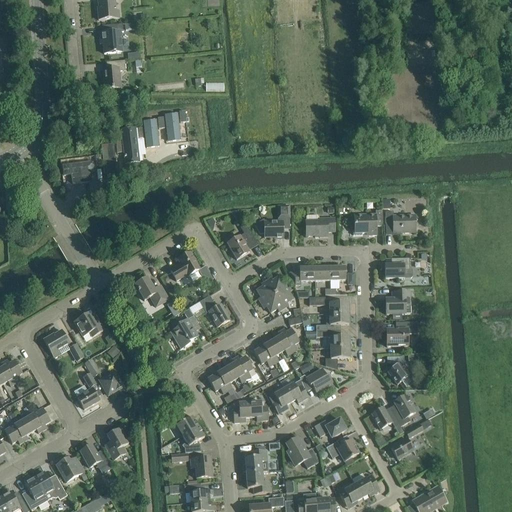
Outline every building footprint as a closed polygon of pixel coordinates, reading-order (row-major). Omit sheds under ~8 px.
[(99,21),(109,20),(119,19),(119,12),(116,12),(115,0),(104,0),(98,1),(99,14),(98,14),(99,21)] [(104,55),(114,54),(116,54),(116,53),(123,52),(121,36),(125,35),(124,25),(103,27),(104,34),(100,35),(101,43),(103,43),(104,55)] [(105,91),(115,90),(121,89),(120,73),(126,72),(125,62),(106,63),(107,70),(103,71),(105,91)] [(177,115),(165,116),(168,142),(180,141),(177,115)] [(156,121),(144,123),(147,149),(159,147),(156,121)] [(125,165),(139,163),(135,130),(122,131),(125,165)] [(117,174),(114,145),(102,147),(105,175),(117,174)] [(93,163),(63,167),(64,176),(71,175),(73,184),(90,182),(89,173),(94,172),(93,163)] [(353,231),(354,236),(362,236),(362,235),(366,235),(369,237),(376,237),(376,228),(383,228),(382,212),(376,212),(376,216),(354,216),(355,231),(353,231)] [(385,213),(386,233),(393,232),(393,235),(416,234),(415,220),(407,220),(407,217),(393,217),(393,213),(385,213)] [(306,216),(305,218),(306,223),(306,238),(315,237),(315,239),(328,238),(328,233),(335,233),(335,220),(319,220),(318,220),(318,217),(317,216),(306,216)] [(280,240),(283,240),(283,223),(264,223),(263,222),(255,227),(260,235),(264,235),(264,239),(280,239),(280,240)] [(244,235),(227,245),(237,261),(250,254),(247,249),(257,243),(246,225),(240,229),(244,235)] [(188,278),(191,276),(200,271),(190,254),(178,261),(181,266),(170,272),(176,282),(187,276),(188,278)] [(385,280),(395,280),(404,280),(404,279),(412,279),(412,278),(412,271),(411,270),(410,270),(409,260),(397,260),(397,266),(385,266),(385,280)] [(330,282),(330,269),(315,270),(315,283),(330,282)] [(345,269),(330,269),(330,282),(345,282),(345,269)] [(315,283),(315,270),(300,270),(300,275),(290,275),(292,280),(295,287),(300,287),(300,283),(315,283)] [(271,279),(267,282),(275,296),(286,289),(279,278),(272,282),(271,279)] [(154,291),(147,279),(135,287),(138,291),(137,291),(139,293),(144,302),(150,299),(156,309),(169,301),(161,287),(154,291)] [(275,296),(267,282),(261,285),(263,288),(257,292),(261,299),(258,300),(261,305),(275,296)] [(293,300),(286,289),(275,296),(284,310),(289,307),(287,304),(293,300)] [(411,315),(411,308),(411,293),(397,294),(397,300),(386,300),(386,316),(392,316),(396,316),(402,315),(411,315)] [(214,302),(210,295),(200,301),(204,308),(214,302)] [(284,310),(275,296),(261,305),(264,310),(267,308),(271,314),(277,310),(279,313),(284,310)] [(309,299),(309,307),(325,307),(325,299),(309,299)] [(174,302),(167,306),(175,318),(181,314),(174,302)] [(330,316),(349,315),(348,304),(330,305),(330,316)] [(221,306),(209,313),(218,329),(230,322),(221,306)] [(349,315),(330,316),(330,327),(349,326),(349,315)] [(74,324),(79,332),(83,339),(90,335),(92,339),(104,332),(100,324),(94,327),(88,316),(74,324)] [(179,328),(172,333),(181,349),(176,352),(177,353),(190,345),(189,343),(198,338),(194,331),(200,328),(201,330),(194,317),(178,326),(179,328)] [(300,318),(288,321),(290,327),(302,324),(300,318)] [(156,321),(151,325),(155,331),(160,327),(156,321)] [(387,348),(397,348),(408,348),(408,336),(418,336),(417,323),(399,324),(399,331),(386,331),(387,348)] [(284,330),(280,333),(292,354),(297,352),(294,346),(299,343),(291,331),(286,334),(284,330)] [(109,331),(105,334),(112,345),(116,343),(109,331)] [(54,359),(61,355),(59,351),(69,345),(62,332),(54,336),(44,341),(54,359)] [(278,339),(273,342),(280,354),(285,352),(288,357),(292,354),(280,333),(276,336),(278,339)] [(331,349),(350,348),(349,338),(330,339),(331,349)] [(266,341),(261,344),(274,365),(278,362),(276,357),(280,354),(273,342),(268,345),(266,341)] [(274,365),(261,344),(257,346),(259,350),(254,353),(261,365),(266,362),(269,367),(274,365)] [(76,363),(84,359),(76,346),(69,350),(76,363)] [(120,353),(114,347),(107,354),(113,360),(120,353)] [(350,348),(331,349),(331,360),(325,360),(325,368),(338,372),(337,360),(350,360),(350,348)] [(234,360),(246,381),(250,379),(247,374),(253,370),(250,367),(245,358),(240,361),(238,358),(234,360)] [(397,358),(387,359),(387,365),(395,365),(396,367),(388,374),(397,386),(401,383),(406,389),(413,383),(409,377),(410,377),(403,368),(405,366),(405,358),(397,358)] [(92,360),(85,365),(93,377),(100,373),(92,360)] [(246,381),(234,360),(229,363),(232,366),(227,369),(234,382),(239,379),(242,384),(246,381)] [(3,364),(15,385),(20,383),(17,378),(22,375),(15,362),(9,365),(7,361),(3,364)] [(15,385),(3,364),(0,365),(0,368),(1,370),(0,370),(0,380),(3,386),(9,383),(11,388),(15,385)] [(301,381),(306,390),(312,387),(316,394),(333,384),(329,377),(326,378),(322,370),(306,380),(303,374),(300,369),(300,368),(295,371),(301,381)] [(220,369),(215,371),(228,393),(233,390),(230,384),(234,382),(227,369),(222,372),(220,369)] [(279,376),(276,370),(270,373),(273,379),(279,376)] [(228,393),(215,371),(211,374),(213,377),(208,380),(215,393),(220,390),(223,395),(228,393)] [(114,373),(100,382),(108,396),(123,388),(114,373)] [(84,379),(90,389),(96,384),(90,375),(84,379)] [(264,384),(262,379),(249,386),(252,390),(252,391),(264,384)] [(306,390),(301,381),(284,391),(291,404),(296,401),(298,404),(308,399),(304,391),(306,390)] [(249,385),(243,388),(244,389),(247,393),(252,390),(249,386),(249,385)] [(93,390),(87,393),(84,388),(74,393),(77,399),(84,411),(100,402),(93,390)] [(291,404),(284,391),(274,396),(277,401),(272,404),(278,416),(288,410),(286,406),(291,404)] [(236,394),(231,397),(234,402),(239,399),(236,394)] [(228,396),(223,400),(227,406),(232,403),(228,396)] [(395,417),(401,428),(411,423),(408,419),(416,414),(406,397),(394,404),(400,415),(395,417)] [(250,404),(251,419),(257,419),(257,423),(268,422),(267,408),(261,408),(261,403),(250,404)] [(251,419),(250,404),(239,405),(239,410),(233,411),(234,424),(246,423),(245,419),(251,419)] [(35,408),(30,411),(43,432),(47,430),(45,426),(50,423),(43,410),(38,413),(35,408)] [(401,428),(395,417),(390,420),(384,409),(372,416),(380,431),(392,424),(395,429),(400,437),(404,434),(401,428)] [(43,432),(30,411),(26,414),(28,419),(24,421),(31,434),(36,431),(38,435),(43,432)] [(181,417),(178,412),(168,418),(171,423),(181,417)] [(17,420),(13,413),(8,416),(12,422),(17,420)] [(183,438),(199,428),(192,418),(177,427),(183,438)] [(17,420),(12,422),(24,443),(28,441),(26,437),(31,434),(24,421),(19,424),(17,420)] [(332,440),(337,437),(346,432),(340,421),(328,427),(325,422),(314,428),(320,439),(329,435),(332,440)] [(24,443),(12,422),(7,425),(10,430),(5,433),(12,445),(18,442),(20,446),(24,443)] [(428,422),(420,427),(423,432),(431,427),(428,422)] [(410,440),(423,432),(420,427),(407,435),(410,440)] [(199,428),(183,438),(187,444),(183,447),(185,450),(185,454),(201,453),(201,447),(198,442),(205,438),(199,428)] [(121,430),(107,437),(114,450),(109,453),(108,451),(114,462),(126,455),(122,448),(129,444),(121,430)] [(307,470),(318,464),(317,459),(312,450),(307,453),(299,439),(286,446),(290,452),(287,453),(295,468),(303,463),(307,470)] [(413,452),(407,440),(391,449),(398,461),(413,452)] [(337,443),(328,448),(327,449),(333,461),(341,456),(345,463),(359,455),(352,442),(340,449),(337,443)] [(80,453),(85,462),(89,469),(96,465),(100,471),(110,465),(108,462),(103,454),(98,457),(92,446),(80,453)] [(246,475),(262,474),(268,473),(266,452),(265,452),(265,448),(257,449),(258,453),(250,453),(251,459),(245,460),(245,467),(243,467),(244,473),(246,473),(246,475)] [(197,480),(203,479),(212,479),(211,459),(190,460),(191,470),(196,469),(197,480)] [(56,467),(61,476),(66,484),(81,476),(85,474),(79,465),(80,468),(75,471),(68,460),(56,467)] [(45,474),(35,479),(48,502),(52,500),(56,500),(58,499),(60,502),(67,497),(63,489),(58,481),(51,484),(45,474)] [(263,484),(262,474),(246,475),(247,490),(253,489),(254,495),(270,494),(269,483),(263,484)] [(371,477),(356,486),(363,499),(369,496),(370,498),(375,495),(371,489),(377,486),(371,477)] [(31,496),(24,500),(29,509),(31,511),(38,508),(48,502),(35,479),(25,485),(31,496)] [(363,499),(356,486),(339,495),(344,505),(350,502),(353,508),(358,505),(357,503),(363,499)] [(179,495),(179,487),(175,487),(169,488),(170,494),(170,496),(179,495)] [(191,505),(210,503),(210,497),(213,497),(213,492),(201,493),(200,487),(184,488),(185,495),(190,495),(191,505)] [(413,503),(418,511),(431,511),(446,504),(438,489),(413,503)] [(1,499),(8,511),(18,511),(21,510),(21,511),(29,511),(23,501),(17,504),(11,493),(1,499)] [(317,511),(316,499),(316,497),(309,498),(310,503),(298,504),(298,511),(317,511)] [(8,511),(1,499),(0,499),(0,511),(8,511)] [(269,506),(249,508),(249,511),(270,511),(270,509),(284,508),(283,499),(268,500),(269,506)] [(323,499),(316,499),(317,511),(329,511),(335,511),(335,501),(323,502),(323,499)] [(98,511),(101,511),(96,501),(77,511),(98,511)] [(210,503),(191,505),(191,511),(214,511),(214,508),(210,508),(210,503)]
